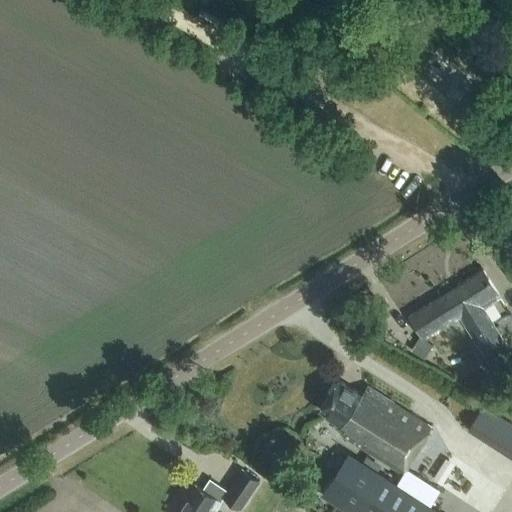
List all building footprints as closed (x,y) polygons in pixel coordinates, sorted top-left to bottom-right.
[(320,32),(334,38),(337,29),(323,24),(320,32)] [(410,55),(396,79),(443,106),(456,82),(410,55)] [(494,371),(511,360),(511,350),(485,307),(501,297),(483,268),(409,314),(425,340),(461,318),(494,371)] [(403,472),(432,427),(367,386),(362,393),(340,379),(320,409),(339,421),(337,425),(345,430),(343,434),(403,472)] [(511,459),(511,422),(483,404),(468,431),(511,459)] [(442,511),(349,453),(323,494),(350,511),(442,511)] [(243,468),(229,489),(224,496),(241,508),(260,480),(243,468)] [(218,511),(217,511),(223,501),(196,483),(176,511),(218,511)]
